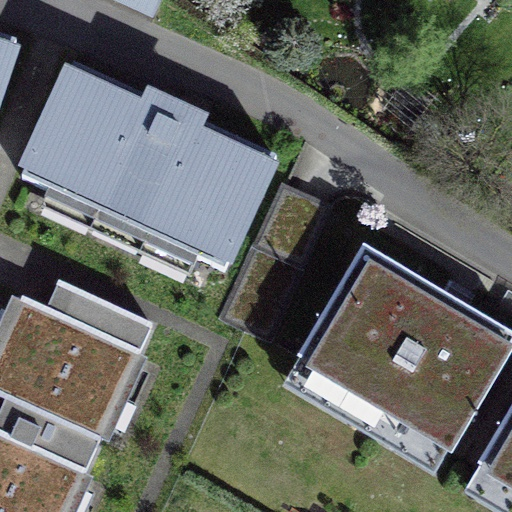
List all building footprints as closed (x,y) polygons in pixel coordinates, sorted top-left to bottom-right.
[(0,38),(0,92),(16,44),(0,38)] [(175,114),(74,67),(22,179),(225,272),(276,160),(175,114)] [(511,336),(441,295),(364,249),(298,360),(452,452),(511,352),(511,336)] [(23,299),(2,345),(119,398),(152,326),(77,292),(71,306),(65,319),(23,299)] [(0,433),(0,487),(53,511),(67,511),(119,398),(2,345),(0,348),(0,398),(24,409),(17,424),(11,438),(0,433)] [(511,410),(478,467),(511,487),(511,410)] [(0,511),(53,511),(0,487),(0,511)]
